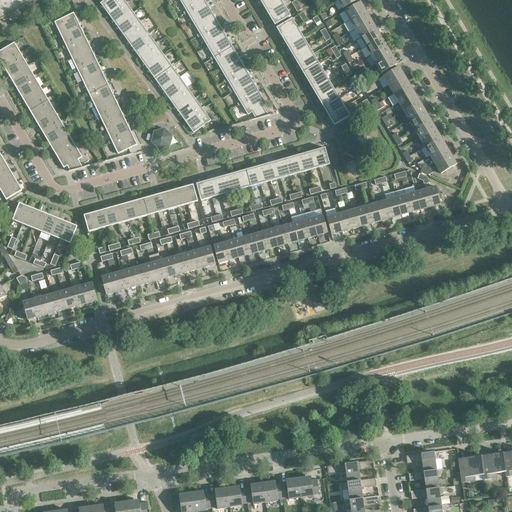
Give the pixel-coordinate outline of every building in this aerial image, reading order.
[(31,2),(29,0),(0,0),(0,5),(7,17),(17,11),(17,10),(21,8),(31,2)] [(104,0),(100,4),(108,15),(128,0),(127,0),(125,0),(125,1),(124,0),(104,0)] [(129,2),(128,0),(108,15),(116,25),(133,13),(126,3),(129,2)] [(205,1),(204,0),(181,0),(180,1),(186,11),(183,13),(184,14),(205,1)] [(285,7),(280,0),(276,0),(264,8),(269,16),(285,7)] [(357,0),(337,0),(343,9),(357,0)] [(212,13),(205,1),(184,14),(185,15),(187,14),(193,24),(212,13)] [(366,11),(360,2),(344,12),(350,21),(366,11)] [(290,16),(285,7),(269,16),(274,26),(290,16)] [(371,20),(366,11),(350,21),(355,30),(371,20)] [(74,13),(66,16),(51,24),(52,25),(55,24),(60,35),(79,25),(74,13)] [(140,22),(133,13),(116,25),(123,36),(143,22),(143,21),(140,22)] [(219,24),(212,13),(193,24),(199,34),(197,35),(197,37),(219,24)] [(297,28),(292,19),(276,28),(282,37),(297,28)] [(376,29),(371,20),(355,30),(360,38),(376,29)] [(144,23),(143,22),(123,36),(131,47),(149,34),(142,25),(144,23)] [(225,35),(219,24),(197,37),(198,38),(201,36),(207,46),(225,35)] [(85,37),(79,25),(60,35),(65,45),(62,47),(63,48),(85,37)] [(303,37),(297,28),(282,37),(287,46),(303,37)] [(381,38),(376,29),(360,38),(365,47),(381,38)] [(155,44),(149,34),(131,47),(139,58),(159,43),(158,42),(155,44)] [(232,47),(225,35),(207,46),(213,57),(210,58),(211,59),(232,47)] [(91,49),(85,37),(63,48),(64,49),(66,48),(72,58),(91,49)] [(308,46),(303,37),(287,46),(292,55),(308,46)] [(386,46),(381,38),(365,47),(370,56),(386,46)] [(20,53),(14,43),(0,51),(0,61),(2,66),(24,53),(23,52),(20,53)] [(160,44),(159,43),(139,58),(147,68),(164,56),(157,46),(160,44)] [(313,54),(308,46),(292,55),(297,64),(313,54)] [(392,55),(386,46),(370,56),(376,65),(392,55)] [(239,58),(232,47),(211,59),(212,61),(214,59),(220,69),(239,58)] [(97,61),(91,49),(72,58),(77,69),(74,70),(74,72),(97,61)] [(24,54),(24,53),(2,66),(9,77),(28,66),(22,56),(24,54)] [(318,63),(313,54),(297,64),(302,73),(318,63)] [(397,64),(392,55),(376,65),(381,74),(397,64)] [(171,65),(164,56),(147,68),(154,79),(174,65),(173,64),(171,65)] [(246,70),(239,58),(220,69),(226,79),(224,81),(225,82),(246,70)] [(102,73),(97,61),(74,72),(75,73),(78,72),(83,82),(102,73)] [(324,72),(318,63),(302,73),(308,81),(324,72)] [(175,66),(174,65),(154,79),(162,90),(180,77),(173,68),(175,66)] [(34,76),(28,66),(9,77),(16,88),(37,76),(36,74),(34,76)] [(404,76),(399,67),(383,76),(388,86),(404,76)] [(252,81),(246,70),(225,82),(225,84),(228,82),(234,92),(252,81)] [(329,81),(324,72),(308,81),(313,90),(329,81)] [(108,85),(102,73),(83,82),(88,93),(85,94),(86,96),(108,85)] [(38,77),(37,76),(16,88),(23,100),(41,89),(35,79),(38,77)] [(409,85),(404,76),(388,86),(393,95),(409,85)] [(186,87),(180,77),(162,90),(170,101),(190,86),(189,85),(186,87)] [(259,93),(252,81),(234,92),(240,102),(237,104),(238,105),(259,93)] [(334,90),(329,81),(313,90),(318,99),(334,90)] [(114,97),(108,85),(86,96),(87,97),(89,96),(94,106),(114,97)] [(414,94),(409,85),(393,95),(399,103),(414,94)] [(191,88),(190,86),(170,101),(178,111),(195,99),(188,89),(191,88)] [(47,99),(41,89),(23,100),(29,111),(51,99),(50,97),(47,99)] [(339,98),(334,90),(318,99),(323,108),(339,98)] [(266,104),(259,93),(238,105),(239,106),(241,105),(248,115),(252,113),(256,119),(268,116),(262,107),(266,104)] [(420,103),(414,94),(399,103),(404,112),(420,103)] [(120,109),(114,97),(94,106),(100,117),(97,118),(97,120),(120,109)] [(344,107),(339,98),(323,108),(328,117),(344,107)] [(51,100),(51,99),(29,111),(36,123),(55,112),(49,101),(51,100)] [(202,108),(195,99),(178,111),(185,122),(205,108),(204,107),(202,108)] [(425,111),(420,103),(404,112),(409,121),(425,111)] [(350,116),(344,107),(328,117),(334,126),(350,116)] [(206,109),(205,108),(185,122),(193,133),(211,121),(204,111),(206,109)] [(125,121),(120,109),(97,120),(98,121),(101,120),(106,130),(125,121)] [(430,120),(425,111),(409,121),(414,130),(430,120)] [(61,122),(55,112),(36,123),(43,134),(64,121),(63,120),(61,122)] [(435,129),(430,120),(414,130),(420,139),(435,129)] [(65,123),(64,121),(43,134),(50,145),(68,134),(62,124),(65,123)] [(131,133),(125,121),(106,130),(111,141),(108,142),(109,143),(131,133)] [(441,138),(435,129),(420,139),(425,147),(441,138)] [(165,130),(162,131),(155,133),(152,143),(160,151),(170,148),(173,138),(165,130)] [(137,145),(131,133),(109,143),(110,145),(112,143),(118,154),(137,145)] [(74,144),(68,134),(50,145),(56,157),(78,144),(77,143),(74,144)] [(446,147),(441,138),(425,147),(430,156),(446,147)] [(78,145),(78,144),(56,157),(63,168),(67,166),(70,171),(83,168),(78,160),(82,158),(76,147),(78,145)] [(451,155),(446,147),(430,156),(435,165),(451,155)] [(325,148),(314,151),(319,168),(329,165),(325,148)] [(319,168),(314,151),(305,154),(309,171),(319,168)] [(309,171),(305,154),(295,157),(300,173),(309,171)] [(457,165),(451,155),(435,165),(441,174),(445,171),(446,173),(453,169),(452,168),(457,165)] [(300,173),(295,157),(285,159),(290,176),(300,173)] [(290,176),(285,159),(275,162),(280,179),(290,176)] [(280,179),(275,162),(265,165),(270,182),(280,179)] [(0,179),(11,173),(6,164),(0,167),(0,179)] [(270,182),(265,165),(255,168),(260,184),(270,182)] [(260,184),(255,168),(245,170),(250,187),(260,184)] [(250,187),(245,170),(236,173),(240,190),(250,187)] [(16,182),(11,173),(0,179),(0,190),(0,191),(16,182)] [(240,190),(236,173),(226,176),(230,193),(240,190)] [(230,193),(226,176),(216,179),(221,195),(230,193)] [(221,195),(216,179),(206,181),(211,198),(221,195)] [(211,198),(206,181),(196,184),(201,201),(211,198)] [(22,191),(16,182),(0,191),(6,201),(22,191)] [(198,202),(193,185),(183,188),(187,205),(198,202)] [(436,187),(425,190),(430,208),(441,205),(439,199),(441,199),(439,192),(437,192),(436,187)] [(187,205),(183,188),(173,191),(177,207),(187,205)] [(430,208),(425,190),(415,193),(420,210),(430,208)] [(177,207),(173,191),(163,194),(168,210),(177,207)] [(420,210),(415,193),(406,195),(411,213),(420,210)] [(168,210),(163,194),(153,196),(158,213),(168,210)] [(411,213),(406,195),(396,198),(401,216),(411,213)] [(158,213),(153,196),(143,199),(148,216),(158,213)] [(401,216),(396,198),(386,201),(391,219),(401,216)] [(148,216),(143,199),(133,202),(138,219),(148,216)] [(391,219),(386,201),(376,204),(381,221),(391,219)] [(138,219),(133,202),(123,205),(128,221),(138,219)] [(12,221),(22,225),(29,208),(19,204),(12,221)] [(381,221),(376,204),(366,206),(371,224),(381,221)] [(128,221),(123,205),(114,207),(118,224),(128,221)] [(371,224),(366,206),(356,209),(361,227),(371,224)] [(118,224),(114,207),(104,210),(108,227),(118,224)] [(39,211),(29,208),(22,225),(32,229),(39,211)] [(361,227),(356,209),(346,212),(351,230),(361,227)] [(108,227),(104,210),(94,213),(99,230),(108,227)] [(48,215),(39,211),(32,229),(41,232),(48,215)] [(351,230),(346,212),(337,215),(342,232),(351,230)] [(99,230),(94,213),(84,216),(88,232),(99,230)] [(57,219),(48,215),(41,232),(51,236),(57,219)] [(327,233),(322,215),(312,218),(317,236),(327,233)] [(342,232),(337,215),(326,218),(331,235),(342,232)] [(317,236),(312,218),(302,221),(307,239),(317,236)] [(67,223),(57,219),(51,236),(60,240),(67,223)] [(307,239),(302,221),(293,224),(298,242),(307,239)] [(77,227),(67,223),(60,240),(70,244),(77,227)] [(298,242),(293,224),(283,227),(288,244),(298,242)] [(288,244),(283,227),(273,229),(278,247),(288,244)] [(278,247),(273,229),(263,232),(268,250),(278,247)] [(268,250),(263,232),(253,235),(258,253),(268,250)] [(258,253),(253,235),(243,238),(248,256),(258,253)] [(248,256),(243,238),(233,240),(238,258),(248,256)] [(238,258),(233,240),(223,243),(228,261),(238,258)] [(228,261),(223,243),(213,246),(218,264),(228,261)] [(215,265),(210,247),(200,250),(205,268),(215,265)] [(205,268),(200,250),(190,253),(195,270),(205,268)] [(195,270),(190,253),(180,255),(185,273),(195,270)] [(185,273),(180,255),(170,258),(175,276),(185,273)] [(175,276),(170,258),(161,261),(166,279),(175,276)] [(166,279),(161,261),(151,264),(156,281),(166,279)] [(156,281),(151,264),(141,266),(146,284),(156,281)] [(146,284),(141,266),(131,269),(136,287),(146,284)] [(136,287),(131,269),(121,272),(126,290),(136,287)] [(126,290),(121,272),(111,275),(116,293),(126,290)] [(116,293),(111,275),(101,278),(106,295),(116,293)] [(97,301),(92,283),(82,286),(87,304),(97,301)] [(87,304),(82,286),(72,289),(77,307),(87,304)] [(77,307),(72,289),(62,292),(67,309),(77,307)] [(67,309),(62,292),(52,294),(57,312),(67,309)] [(57,312),(52,294),(42,297),(47,315),(57,312)] [(47,315),(42,297),(33,300),(38,318),(47,315)] [(38,318),(33,300),(22,303),(24,308),(22,308),(24,316),(26,315),(27,321),(38,318)] [(490,461),(482,462),(481,462),(483,475),(484,481),(497,479),(496,473),(505,472),(503,459),(504,459),(503,453),(501,453),(500,450),(495,453),(495,454),(489,455),(490,461)] [(511,457),(504,459),(503,459),(505,472),(506,478),(511,476),(511,451),(511,452),(511,457)] [(422,461),(423,472),(423,473),(436,471),(436,470),(435,460),(437,459),(439,453),(441,452),(405,457),(406,457),(407,464),(407,463),(422,461)] [(459,459),(458,459),(462,484),(475,482),(474,476),(483,475),(481,462),(482,462),(481,456),(479,456),(478,453),(473,456),(473,457),(467,458),(468,464),(460,465),(459,459)] [(373,461),(325,468),(327,468),(328,474),(345,472),(347,483),(360,481),(359,470),(373,468),(373,469),(373,462),(373,461)] [(443,470),(436,470),(436,471),(423,473),(423,472),(408,474),(408,475),(409,482),(410,482),(410,481),(424,479),(426,490),(439,489),(439,488),(437,477),(440,477),(441,470),(443,470)] [(311,477),(308,477),(298,479),(301,498),(313,497),(313,495),(319,494),(317,480),(311,481),(311,477)] [(301,498),(298,479),(286,480),(286,484),(281,485),(283,499),(288,498),(289,500),(301,498)] [(375,479),(360,481),(347,483),(340,484),(342,484),(346,490),(348,490),(349,500),(349,501),(363,499),(361,488),(375,486),(376,486),(375,479)] [(275,482),(272,482),(263,483),(265,503),(278,501),(277,500),(283,499),(281,485),(276,486),(275,482)] [(265,503),(263,483),(250,485),(251,489),(245,490),(247,504),(253,503),(253,505),(265,503)] [(239,487),(236,487),(227,488),(230,508),(242,506),(242,504),(247,504),(245,490),(240,491),(239,487)] [(446,487),(439,488),(439,489),(426,490),(410,492),(410,493),(411,493),(412,500),(412,499),(426,497),(428,508),(441,506),(440,495),(442,495),(444,488),(446,488),(446,487)] [(230,508),(227,488),(215,490),(215,494),(210,495),(212,509),(217,508),(217,510),(230,508)] [(204,491),(201,492),(191,493),(193,511),(199,511),(206,511),(206,509),(212,509),(210,495),(204,496),(204,491)] [(193,511),(191,493),(179,495),(179,499),(174,500),(175,511),(193,511)] [(364,511),(364,509),(372,508),(372,511),(379,510),(377,497),(378,497),(363,499),(349,501),(349,500),(342,501),(342,502),(344,502),(348,508),(350,508),(350,511),(364,511)] [(139,500),(136,501),(127,502),(127,511),(146,511),(145,504),(140,504),(139,500)] [(127,511),(127,502),(114,504),(115,508),(109,509),(109,511),(127,511)] [(330,504),(331,511),(335,511),(339,511),(337,503),(330,504)]
